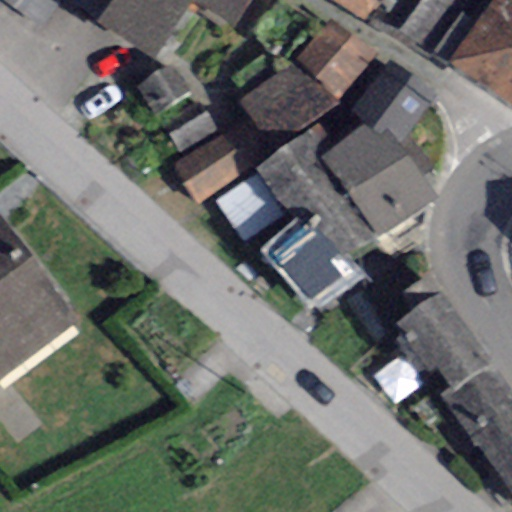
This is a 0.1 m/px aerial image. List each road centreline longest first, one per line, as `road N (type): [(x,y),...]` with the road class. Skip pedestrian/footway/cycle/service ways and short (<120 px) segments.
road 1 (tertiary): [(444,511),(0,106)]
road 2 (residential): [(509,174),(460,107),(304,0)]
road 3 (tertiary): [(511,349),(485,310),(467,247),(470,218),(509,174)]
